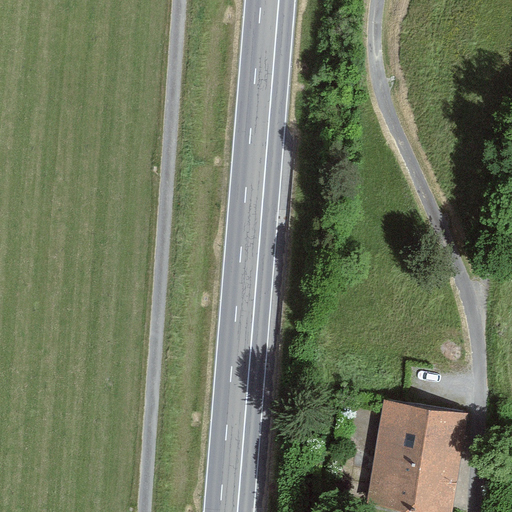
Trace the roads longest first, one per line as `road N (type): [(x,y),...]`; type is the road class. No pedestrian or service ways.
road 1 (primary): [(269,0),(228,511)]
road 2 (track): [(179,0),(145,511)]
road 3 (track): [(480,360),(458,271),(382,91),(378,0)]
road 4 (track): [(423,190),(491,0)]
road 5 (unclassified): [(476,511),(480,360)]
